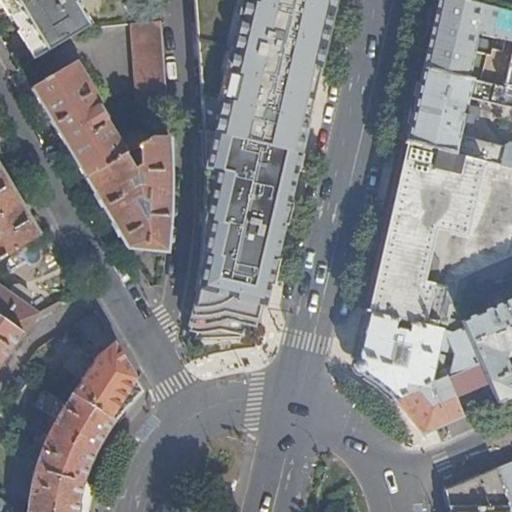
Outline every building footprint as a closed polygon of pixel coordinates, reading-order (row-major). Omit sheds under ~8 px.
[(0,0),(0,5),(5,16),(11,17),(14,15),(6,0),(0,0)] [(39,57),(84,29),(93,25),(79,2),(82,0),(6,0),(14,15),(11,17),(20,32),(23,31),(39,57)] [(190,0),(205,132),(300,155),(336,0),(190,0)] [(511,14),(506,13),(442,0),(436,0),(427,39),(413,102),(405,135),(403,145),(511,170),(511,14)] [(167,101),(161,22),(132,25),(136,101),(167,101)] [(17,34),(31,60),(39,57),(23,31),(20,32),(17,34)] [(75,63),(31,89),(41,106),(85,179),(125,154),(106,123),(109,120),(75,63)] [(138,146),(152,139),(144,126),(126,137),(133,149),(138,146)] [(297,170),(300,155),(205,132),(205,171),(204,218),(201,253),(196,290),(199,290),(188,330),(195,333),(193,340),(240,338),(245,319),(256,322),(260,306),(265,307),(281,237),(284,225),(297,170)] [(170,198),(169,138),(152,139),(138,146),(138,165),(133,168),(125,154),(85,179),(126,250),(167,253),(168,242),(170,198)] [(511,170),(403,145),(364,317),(449,335),(464,330),(464,322),(467,299),(511,280),(511,170)] [(0,260),(40,237),(0,171),(0,260)] [(0,366),(36,315),(28,310),(32,303),(29,294),(19,287),(10,287),(5,293),(0,288),(0,366)] [(511,302),(464,322),(464,330),(477,364),(486,385),(495,405),(511,397),(511,383),(503,360),(506,354),(511,351),(511,302)] [(63,368),(84,377),(73,393),(113,423),(126,407),(142,391),(113,343),(95,313),(51,340),(55,344),(65,351),(78,343),(93,352),(90,359),(73,353),(63,368)] [(387,395),(393,401),(477,364),(464,330),(449,335),(364,317),(353,356),(361,374),(387,395)] [(43,359),(36,354),(30,362),(38,367),(43,359)] [(477,364),(393,401),(425,435),(463,419),(453,398),(486,385),(477,364)] [(35,470),(83,483),(92,459),(113,423),(73,393),(72,392),(64,404),(48,436),(36,432),(29,453),(39,456),(35,470)] [(26,511),(77,511),(83,483),(35,470),(20,460),(11,492),(28,498),(26,511)] [(511,462),(498,468),(507,486),(503,487),(510,505),(511,504),(511,462)] [(507,486),(498,468),(495,469),(503,487),(507,486)] [(503,487),(495,469),(444,491),(449,510),(510,507),(510,505),(503,487)] [(0,511),(6,511),(10,507),(0,500),(0,511)]
